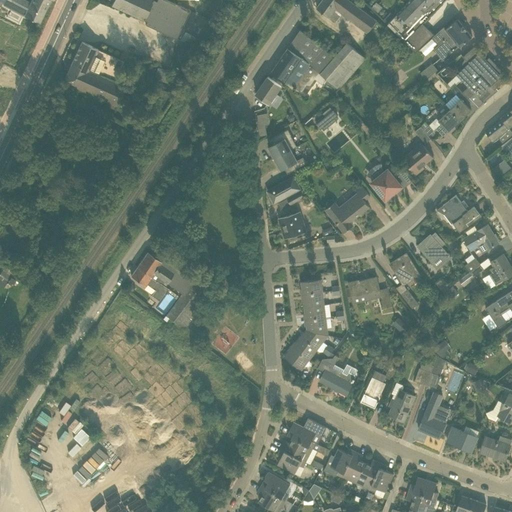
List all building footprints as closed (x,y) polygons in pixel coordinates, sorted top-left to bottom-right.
[(20,3),(28,7),(24,14),(39,23),(50,0),(31,0),(30,2),(25,0),(5,0),(3,4),(16,11),(20,3)] [(113,0),(111,5),(144,20),(144,19),(147,21),(145,24),(177,38),(190,10),(169,0),(156,0),(156,1),(154,0),(113,0)] [(377,20),(350,0),(322,0),(317,8),(328,15),(330,17),(336,21),(343,12),(369,31),(377,20)] [(410,0),(398,12),(386,24),(416,52),(427,41),(416,30),(445,0),(410,0)] [(444,26),(432,36),(439,44),(434,49),(443,59),(444,58),(445,58),(460,46),(473,36),(458,18),(446,28),(444,26)] [(180,41),(192,48),(195,50),(208,30),(204,27),(197,38),(186,32),(180,41)] [(324,48),(308,35),(300,29),(300,30),(306,35),(295,52),(288,48),(272,71),(303,92),(307,85),(310,86),(315,78),(323,83),(326,79),(320,73),(334,57),(324,48)] [(114,80),(114,79),(124,60),(82,41),(73,61),(114,80)] [(346,81),(366,58),(347,42),(334,57),(320,73),(326,79),(326,78),(339,89),(346,81)] [(476,46),(463,56),(465,59),(464,61),(463,63),(463,64),(463,68),(457,74),(458,75),(462,79),(469,86),(463,92),(469,98),(474,93),(483,102),(499,90),(497,88),(504,81),(500,77),(502,76),(501,74),(503,72),(490,57),(487,60),(476,46)] [(114,80),(73,61),(64,81),(117,107),(125,88),(113,82),(114,80)] [(433,63),(420,72),(426,79),(438,69),(433,63)] [(158,68),(155,80),(168,84),(171,71),(158,68)] [(270,103),(282,85),(269,76),(256,94),(270,103)] [(446,104),(450,109),(460,120),(472,109),(465,101),(469,98),(463,92),(459,88),(455,92),(457,93),(446,104)] [(415,95),(412,91),(403,98),(406,102),(415,95)] [(122,108),(130,106),(129,99),(121,100),(122,108)] [(439,120),(442,123),(449,131),(460,120),(450,109),(439,120)] [(511,130),(509,127),(511,125),(511,109),(501,118),(502,119),(486,132),(493,141),(498,137),(503,143),(511,135),(511,130)] [(334,110),(317,124),(321,129),(322,128),(336,116),(338,115),(334,110)] [(423,129),(428,136),(434,131),(428,124),(423,129)] [(268,135),(266,125),(258,126),(260,136),(268,135)] [(415,131),(425,143),(431,138),(428,136),(423,129),(421,126),(415,131)] [(269,151),(274,159),(292,149),(286,138),(292,135),(289,129),(271,138),(272,139),(275,144),(269,147),(271,150),(269,151)] [(392,135),(386,131),(381,137),(387,141),(392,135)] [(511,137),(503,145),(511,151),(511,150),(511,137)] [(409,166),(416,174),(425,167),(423,165),(434,157),(422,142),(404,157),(410,164),(409,166)] [(292,149),(274,159),(278,167),(280,166),(282,169),(287,167),(290,171),(307,163),(304,157),(297,160),(292,149)] [(416,186),(406,173),(401,167),(401,168),(402,169),(394,176),(388,169),(384,172),(384,169),(382,169),(380,170),(378,171),(376,172),(374,174),(373,176),(372,178),(376,179),(372,182),(386,199),(392,193),(395,191),(402,186),(403,188),(404,188),(412,181),(416,186)] [(495,170),(500,176),(503,173),(498,167),(495,170)] [(295,177),(268,191),(271,196),(269,198),(272,204),(301,188),(295,177)] [(350,221),(369,206),(365,200),(370,195),(361,183),(355,188),(358,193),(339,208),(335,202),(326,208),(345,232),(353,225),(350,221)] [(301,191),(305,197),(310,195),(306,188),(301,191)] [(288,198),(292,205),(304,197),(301,191),(288,198)] [(452,224),(453,223),(460,232),(482,216),(474,206),(468,211),(456,194),(443,204),(437,209),(445,214),(452,224)] [(306,231),(300,212),(279,218),(285,237),(306,231)] [(499,243),(498,241),(499,240),(496,234),(494,235),(488,224),(465,238),(471,249),(478,245),(483,253),(499,243)] [(431,234),(418,245),(433,263),(446,252),(440,245),(444,242),(436,232),(432,236),(431,234)] [(461,248),(455,240),(449,245),(455,253),(461,248)] [(163,258),(161,261),(147,251),(137,266),(162,283),(164,280),(183,293),(167,316),(187,330),(214,293),(209,290),(213,284),(190,268),(185,274),(163,258)] [(396,287),(413,308),(419,303),(408,289),(404,284),(420,274),(407,253),(390,263),(403,283),(396,287)] [(496,284),(511,274),(511,267),(504,254),(491,261),(494,266),(490,269),(492,272),(490,274),(496,284)] [(465,265),(470,271),(480,264),(476,257),(465,265)] [(484,269),(480,264),(470,271),(459,280),(464,286),(475,278),(474,276),(484,269)] [(17,275),(5,266),(0,273),(0,277),(8,282),(10,284),(13,279),(15,278),(17,275)] [(146,285),(147,283),(155,290),(152,294),(159,300),(168,288),(162,283),(137,266),(131,275),(146,285)] [(353,301),(365,298),(364,295),(381,291),(377,276),(360,280),(360,279),(348,282),(353,301)] [(443,292),(448,288),(441,278),(436,282),(443,292)] [(301,292),(302,294),(323,292),(322,279),(301,281),(303,292),(301,292)] [(132,292),(135,287),(130,283),(127,288),(132,292)] [(453,286),(445,292),(451,300),(459,293),(453,286)] [(510,307),(511,309),(511,290),(486,308),(499,328),(507,322),(501,312),(510,307)] [(384,306),(392,304),(388,291),(380,293),(384,306)] [(303,297),(304,307),(325,304),(323,292),(302,294),(302,297),(303,297)] [(305,320),(326,317),(325,304),(304,307),(306,317),(305,317),(305,320)] [(306,322),(307,329),(328,336),(329,336),(326,317),(305,320),(305,322),(306,322)] [(399,317),(393,324),(403,334),(409,327),(399,317)] [(423,322),(417,329),(422,333),(428,326),(423,322)] [(318,349),(328,336),(307,329),(303,335),(302,334),(300,336),(318,349)] [(310,359),(318,349),(300,336),(294,344),(293,343),(292,345),(310,359)] [(448,350),(442,342),(434,348),(442,358),(450,352),(448,350)] [(329,356),(335,348),(329,344),(323,351),(329,356)] [(310,359),(292,345),(290,347),(291,348),(285,356),(302,370),(306,364),(310,359)] [(441,375),(445,360),(438,356),(435,365),(432,372),(428,385),(437,388),(441,375)] [(339,390),(347,395),(355,379),(356,376),(355,375),(349,372),(347,375),(333,367),(334,365),(322,358),(321,362),(319,365),(318,368),(325,372),(320,380),(334,388),(334,390),(338,392),(339,390)] [(466,370),(475,374),(479,366),(470,361),(466,370)] [(393,379),(398,368),(391,364),(386,375),(386,376),(393,379)] [(432,372),(420,368),(419,368),(415,380),(421,382),(428,385),(432,372)] [(482,388),(485,381),(476,376),(472,383),(482,388)] [(386,383),(373,377),(366,393),(365,393),(361,401),(375,407),(378,401),(379,401),(380,399),(379,399),(386,383)] [(392,407),(389,414),(404,421),(416,396),(402,390),(404,387),(403,385),(397,382),(391,393),(394,394),(392,398),(389,406),(392,407)] [(447,422),(446,422),(449,414),(437,408),(443,395),(434,391),(431,398),(432,399),(430,403),(425,414),(419,429),(439,438),(445,422),(446,423),(447,422)] [(505,404),(499,415),(511,422),(511,420),(511,394),(510,394),(505,404)] [(293,438),(313,448),(316,442),(312,440),(316,433),(322,436),(327,427),(308,417),(306,422),(308,423),(306,427),(294,421),(291,429),(288,435),(293,438)] [(477,436),(464,430),(454,426),(447,441),(471,451),(477,436)] [(511,439),(511,438),(500,435),(498,441),(486,436),(481,451),(505,460),(510,445),(511,439)] [(281,448),(306,461),(313,448),(293,438),(291,443),(285,440),(281,448)] [(299,465),(303,467),(306,461),(281,448),(278,454),(282,456),(278,464),(295,473),(299,465)] [(336,475),(337,474),(343,477),(354,451),(348,448),(346,452),(339,448),(334,459),(330,457),(324,470),(336,475)] [(349,477),(357,480),(365,463),(360,460),(363,455),(354,451),(343,477),(348,479),(349,477)] [(370,465),(365,463),(357,480),(365,484),(364,486),(370,489),(381,463),(373,459),(370,465)] [(370,489),(376,491),(375,493),(383,497),(386,491),(394,474),(386,470),(388,466),(381,463),(370,489)] [(265,479),(262,485),(286,500),(290,494),(285,491),(290,484),(284,480),(273,474),(269,481),(265,479)] [(434,491),(437,482),(418,477),(416,485),(411,484),(409,490),(437,499),(438,493),(434,491)] [(262,496),(259,501),(276,511),(281,504),(283,505),(286,500),(262,485),(257,493),(262,496)] [(314,499),(309,490),(303,499),(314,499)] [(413,501),(411,507),(428,511),(431,504),(435,505),(437,499),(409,490),(407,499),(413,501)] [(339,503),(342,497),(333,492),(330,499),(339,503)] [(361,498),(361,497),(356,495),(354,499),(363,503),(365,500),(361,498)] [(469,511),(474,499),(462,495),(457,511),(459,511),(469,511)] [(483,511),(486,503),(474,499),(469,511),(483,511)]
